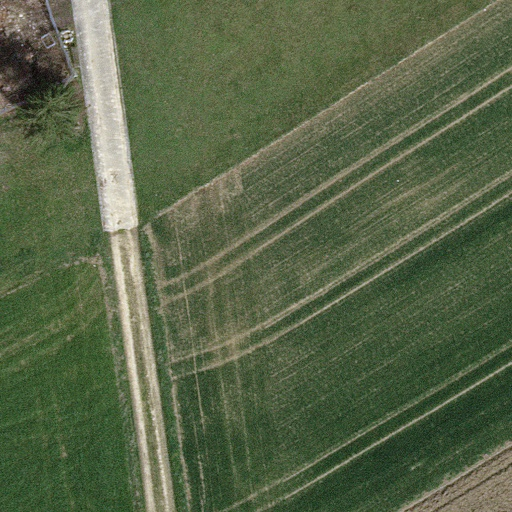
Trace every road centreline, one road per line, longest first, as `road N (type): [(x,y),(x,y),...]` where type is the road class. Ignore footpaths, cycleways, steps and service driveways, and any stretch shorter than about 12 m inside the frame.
road 1 (track): [(151,511),(102,210)]
road 2 (unclassified): [(102,210),(72,0)]
